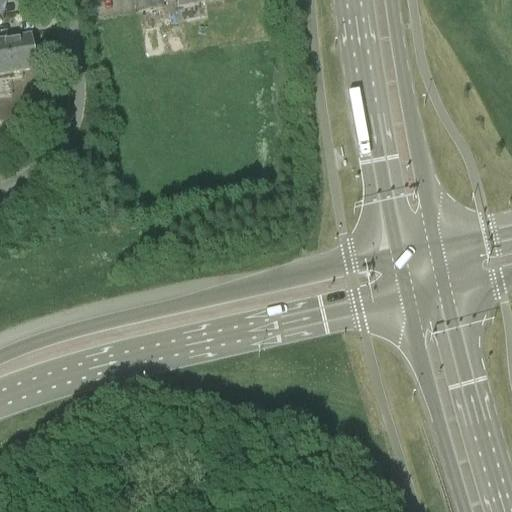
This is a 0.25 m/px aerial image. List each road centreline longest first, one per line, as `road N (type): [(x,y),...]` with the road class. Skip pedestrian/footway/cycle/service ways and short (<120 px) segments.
road 1 (motorway): [(0,400),(107,366),(406,295)]
road 2 (motorway): [(398,255),(112,329),(0,369)]
road 3 (secondary): [(353,0),(398,255)]
road 4 (secondary): [(433,249),(392,0)]
road 5 (secondary): [(504,511),(442,286)]
road 6 (unclassified): [(0,192),(40,171),(68,138),(77,93),(63,0)]
road 7 (secondary): [(406,295),(464,511)]
